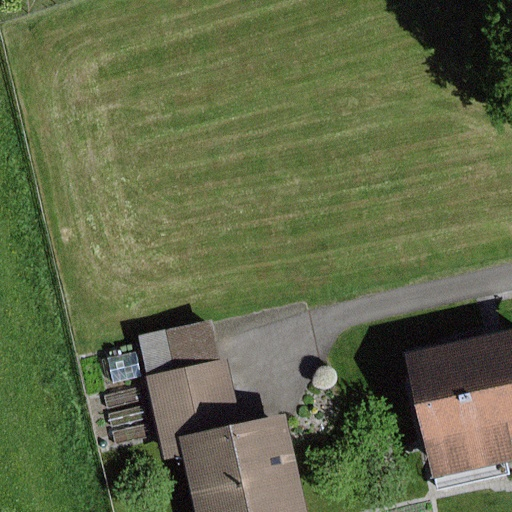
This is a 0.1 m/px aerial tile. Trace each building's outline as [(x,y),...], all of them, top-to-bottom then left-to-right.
[(214,322),(142,338),(150,369),(221,353),(214,322)] [(511,337),(417,358),(434,442),(511,425),(511,337)] [(184,443),(249,429),(234,360),(150,379),(165,447),(184,443)] [(249,429),(184,443),(200,511),(313,511),(291,417),(249,429)] [(511,462),(511,425),(434,442),(442,477),(511,462)]
